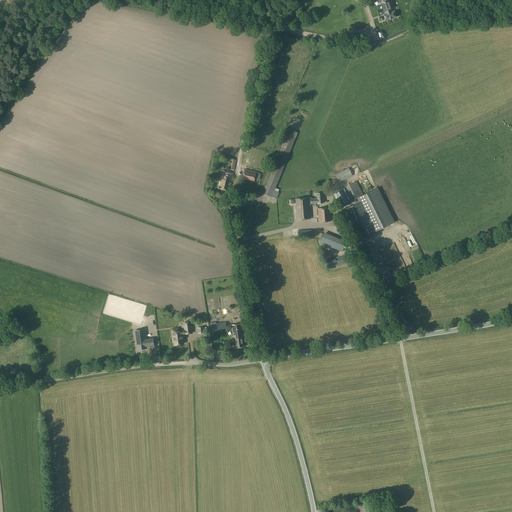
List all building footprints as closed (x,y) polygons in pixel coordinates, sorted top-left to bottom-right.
[(389,0),(385,0),(380,2),(384,13),(381,14),(383,18),(384,17),(385,21),(385,20),(396,17),(397,17),(397,16),(396,17),(395,11),(393,11),(389,0)] [(288,129),(263,193),(276,199),(279,193),(274,191),(297,132),(288,129)] [(353,175),(349,168),(335,175),(339,182),(353,175)] [(245,169),(242,179),(254,182),(255,178),(259,179),(261,173),(256,172),(256,171),(245,169)] [(219,186),(218,189),(229,191),(234,173),(229,172),(228,175),(225,174),(225,171),(222,170),(219,181),(221,181),(219,187),(219,186)] [(357,181),(348,185),(356,203),(342,211),(357,240),(394,223),(377,189),(363,195),(357,181)] [(334,193),(334,195),(339,205),(340,206),(349,202),(343,189),(334,193)] [(308,198),(296,199),(297,220),(310,219),(309,206),(310,206),(310,204),(311,204),(317,203),(323,203),(323,193),(317,193),(317,198),(311,199),(311,201),(309,201),(308,198)] [(331,221),(330,207),(318,208),(319,222),(331,221)] [(346,243),(323,233),(320,241),(343,250),(346,243)] [(381,257),(383,256),(382,254),(384,253),(386,258),(391,255),(387,247),(382,250),(384,252),(380,254),(381,257)] [(348,263),(346,255),(327,260),(328,267),(348,263)] [(177,329),(172,329),(173,340),(174,340),(174,345),(183,344),(182,334),(185,333),(185,334),(192,333),(190,322),(184,323),(185,331),(177,332),(177,329)] [(241,324),(231,325),(233,339),(234,339),(236,348),(244,347),(242,338),(243,338),(241,324)] [(146,347),(145,339),(143,329),(134,331),(137,349),(146,348),(146,347)] [(198,378),(198,387),(215,387),(215,377),(198,378)] [(365,502),(354,503),(355,510),(366,509),(365,502)]
